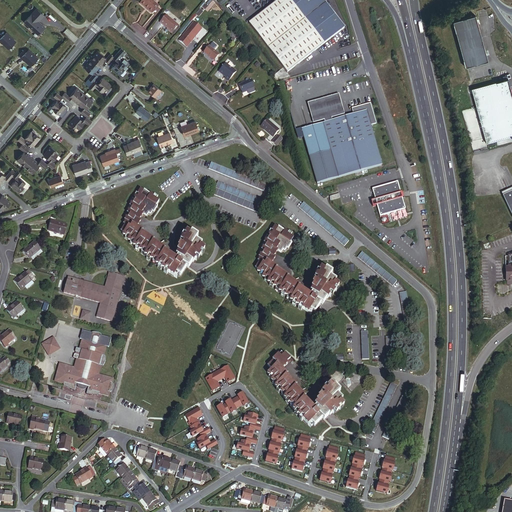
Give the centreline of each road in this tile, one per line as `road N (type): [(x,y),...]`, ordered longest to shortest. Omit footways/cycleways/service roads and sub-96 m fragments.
road 1 (residential): [(241,132),(426,293),(433,310),(433,383),(418,473),(395,501),(363,503)]
road 2 (primary): [(446,488),(461,352),(458,238),(413,0)]
road 3 (primary): [(414,53),(443,192),(452,296),(433,511)]
road 4 (residential): [(0,225),(241,132)]
road 5 (residential): [(214,467),(222,439),(201,403),(238,386),(267,415),(253,468)]
road 6 (residential): [(106,15),(241,132)]
road 7 (secondary): [(446,488),(474,373),(511,327)]
road 8 (residential): [(349,0),(402,161)]
road 9 (residential): [(0,389),(136,427)]
road 10 (residential): [(125,87),(78,145),(30,106)]
road 11 (residential): [(363,503),(378,434),(406,376)]
